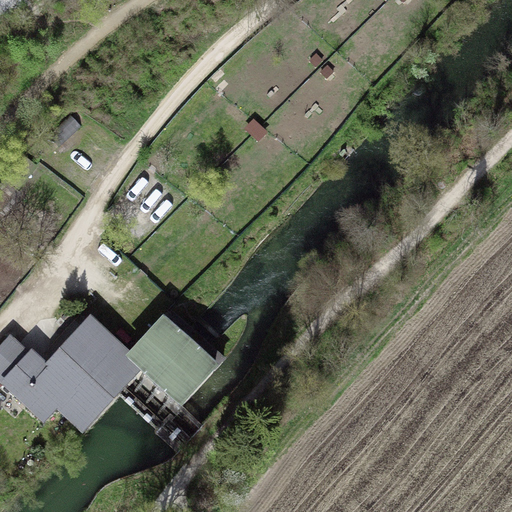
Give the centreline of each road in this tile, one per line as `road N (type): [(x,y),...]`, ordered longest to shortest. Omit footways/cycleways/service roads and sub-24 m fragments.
road 1 (track): [(511,144),(461,183),(170,496)]
road 2 (track): [(0,323),(172,101),(231,39),(283,0)]
road 3 (track): [(0,131),(65,60),(151,0)]
